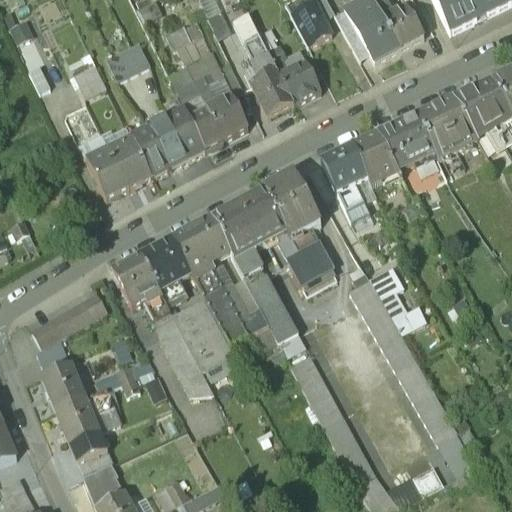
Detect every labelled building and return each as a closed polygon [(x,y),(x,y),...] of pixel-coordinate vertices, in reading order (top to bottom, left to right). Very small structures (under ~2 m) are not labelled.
[(229,39),(216,12),(221,9),(216,0),(212,0),(197,8),(206,26),(212,39),(216,46),(229,39)] [(320,0),(307,0),(314,14),(315,13),(321,24),(321,23),(331,18),(320,0)] [(364,0),(348,0),(356,13),(358,17),(370,10),(364,0)] [(404,13),(391,21),(379,0),(364,0),(370,10),(397,58),(421,44),(404,13)] [(507,0),(441,0),(431,5),(448,40),(511,10),(507,0)] [(154,10),(139,17),(144,28),(159,21),(154,10)] [(370,10),(358,17),(356,13),(346,18),(357,39),(356,40),(358,43),(374,71),(397,58),(370,10)] [(314,14),(292,26),(307,55),(331,42),(321,23),(321,24),(315,13),(314,14)] [(357,39),(346,18),(334,25),(348,49),(358,43),(356,40),(357,39)] [(248,24),(233,32),(243,51),(258,43),(248,24)] [(206,26),(167,45),(173,58),(212,39),(206,26)] [(258,43),(243,51),(254,73),(258,71),(264,84),(261,86),(259,82),(247,88),(267,127),(293,113),(278,84),(267,61),(258,43)] [(138,51),(106,68),(117,90),(149,74),(138,51)] [(280,54),(267,61),(278,84),(288,79),(283,69),(287,67),(280,54)] [(89,60),(78,65),(81,70),(73,74),(77,81),(95,72),(89,60)] [(288,79),(278,84),(293,113),(319,100),(304,71),(288,79)] [(77,81),(73,83),(79,94),(100,83),(95,72),(77,81)] [(50,95),(39,73),(28,78),(39,100),(50,95)] [(231,77),(221,82),(231,103),(241,97),(231,77)] [(204,86),(193,91),(186,78),(170,86),(183,113),(184,112),(189,121),(191,120),(191,121),(204,114),(207,119),(189,128),(204,159),(247,138),(232,107),(215,115),(213,111),(216,110),(204,86)] [(511,79),(490,89),(511,126),(511,79)] [(100,83),(79,94),(84,104),(105,94),(100,83)] [(511,126),(490,89),(471,98),(493,135),(494,136),(502,132),(511,126)] [(493,135),(471,98),(452,107),(475,146),(485,140),(493,135)] [(475,146),(452,107),(416,124),(434,162),(437,167),(477,149),(475,146)] [(89,114),(70,125),(81,145),(100,134),(89,114)] [(184,118),(131,145),(151,186),(204,159),(189,128),(184,118)] [(434,162),(416,124),(377,143),(398,179),(434,162)] [(511,150),(502,132),(494,136),(504,154),(511,150)] [(494,136),(493,135),(485,140),(496,159),(504,154),(494,136)] [(398,179),(377,143),(352,154),(368,188),(372,197),(388,190),(389,193),(402,187),(398,179)] [(151,186),(131,145),(108,156),(128,198),(151,186)] [(352,154),(322,168),(345,218),(357,212),(350,196),(368,188),(352,154)] [(108,156),(85,168),(105,209),(128,198),(108,156)] [(4,176),(0,177),(0,199),(3,206),(15,200),(4,176)] [(320,232),(294,183),(264,199),(312,289),(333,278),(311,237),(320,232)] [(264,199),(211,227),(230,263),(243,287),(261,278),(251,260),(275,247),(302,295),(312,289),(264,199)] [(357,212),(345,218),(351,229),(356,226),(366,246),(378,240),(363,209),(357,212)] [(211,227),(172,248),(191,284),(194,289),(212,279),(214,278),(211,273),(230,263),(211,227)] [(23,229),(11,235),(17,248),(29,242),(23,229)] [(191,284),(172,248),(140,265),(160,301),(191,284)] [(160,301),(140,265),(112,280),(131,316),(145,309),(156,329),(171,321),(160,301)] [(248,345),(212,279),(194,289),(229,355),(248,345)] [(297,341),(265,282),(246,293),(275,347),(278,352),(297,341)] [(458,442),(369,287),(348,299),(438,452),(458,442)] [(96,303),(31,340),(42,358),(107,321),(96,303)] [(393,511),(374,484),(309,363),(290,374),(354,494),(367,511),(393,511)] [(71,373),(42,385),(55,418),(85,406),(71,373)] [(129,374),(116,379),(121,391),(134,386),(129,374)] [(134,386),(121,391),(127,404),(139,399),(134,386)] [(85,406),(55,418),(78,472),(107,460),(92,425),(114,416),(106,398),(85,406)] [(2,432),(0,432),(0,472),(16,466),(2,432)] [(107,460),(78,472),(83,485),(111,471),(107,460)] [(111,471),(83,485),(88,498),(114,484),(115,486),(118,484),(111,471)] [(438,472),(416,483),(425,503),(448,492),(438,472)] [(114,484),(88,498),(94,511),(129,511),(115,486),(114,484)] [(32,511),(24,496),(1,508),(3,511),(32,511)] [(182,496),(170,503),(175,511),(180,511),(189,508),(182,496)]
